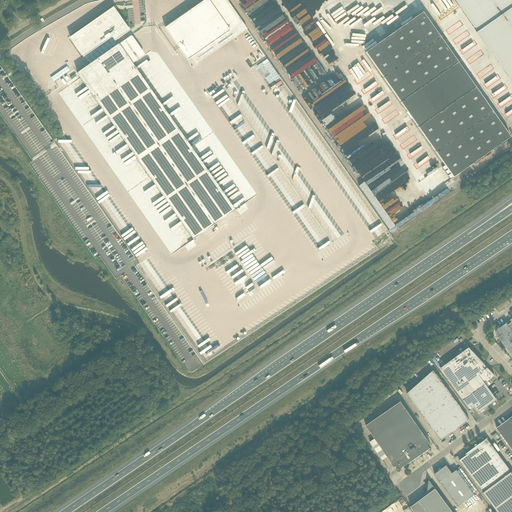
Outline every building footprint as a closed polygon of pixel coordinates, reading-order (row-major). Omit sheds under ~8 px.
[(226,0),(205,0),(165,28),(188,60),(242,22),(226,0)] [(235,0),(245,15),(251,11),(253,13),(269,3),(267,0),(235,0)] [(511,0),(454,0),(511,82),(511,0)] [(113,9),(71,38),(75,43),(74,44),(80,52),(81,51),(84,57),(88,54),(94,62),(77,74),(193,240),(235,210),(119,45),(118,45),(115,41),(119,38),(129,31),(113,9)] [(366,53),(369,57),(453,178),(511,137),(507,132),(481,96),(423,13),(366,53)] [(287,73),(291,80),(304,71),(305,71),(305,68),(311,64),(311,59),(309,59),(297,67),(295,64),(290,65),(289,62),(301,55),(301,51),(306,47),(299,36),(299,37),(294,29),(286,34),(284,31),(281,32),(266,41),(266,44),(287,76),(287,73)] [(498,310),(511,305),(509,300),(496,306),(498,310)] [(511,319),(510,320),(511,322),(508,325),(507,323),(500,328),(501,328),(499,329),(499,330),(498,330),(498,331),(498,332),(497,333),(497,334),(497,335),(498,336),(498,337),(499,338),(511,356),(511,319)] [(490,380),(495,376),(492,372),(491,373),(490,372),(490,371),(488,368),(485,370),(482,366),(484,365),(469,349),(441,370),(468,407),(469,407),(468,407),(472,404),(479,413),(497,400),(486,384),(489,382),(488,381),(489,379),(490,380)] [(407,394),(441,441),(469,420),(433,371),(407,394)] [(401,402),(385,413),(416,459),(430,449),(428,446),(431,445),(427,439),(401,402)] [(416,459),(385,413),(366,426),(392,463),(392,464),(395,468),(396,467),(397,469),(397,470),(397,471),(398,471),(398,472),(399,472),(400,472),(401,471),(401,470),(400,470),(400,469),(401,467),(402,468),(416,459)] [(511,417),(498,429),(496,428),(511,449),(511,417)] [(467,455),(459,461),(497,511),(511,511),(511,472),(487,439),(466,454),(467,455)] [(434,475),(437,479),(458,507),(475,495),(457,471),(452,474),(446,466),(434,475)] [(425,510),(421,511),(452,511),(429,481),(427,495),(419,501),(425,510)]
